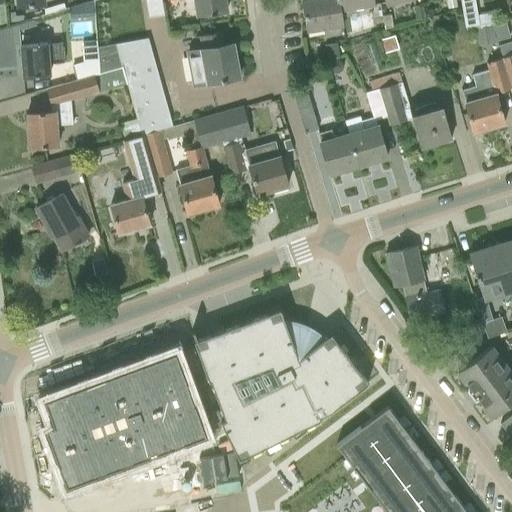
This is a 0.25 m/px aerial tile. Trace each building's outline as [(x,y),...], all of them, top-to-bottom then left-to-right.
[(163,15),(160,0),(144,0),(147,18),(163,15)] [(192,0),(194,15),(206,14),(226,11),(224,0),(192,0)] [(338,11),(335,0),(310,0),(301,2),(305,27),(320,24),(321,30),(340,27),(338,11)] [(335,0),(338,11),(373,6),(371,0),(335,0)] [(455,0),(445,0),(447,8),(456,7),(455,0)] [(459,0),(464,27),(478,25),(473,0),(459,0)] [(420,5),(411,7),(414,20),(423,19),(420,5)] [(381,16),(383,29),(391,27),(389,14),(381,16)] [(504,23),(491,27),(496,42),(508,38),(504,23)] [(491,26),(473,29),(476,46),(494,43),(491,26)] [(198,36),(201,49),(199,50),(200,52),(187,55),(192,86),(238,77),(232,44),(223,45),(220,32),(198,36)] [(96,47),(97,59),(98,74),(121,67),(125,84),(134,118),(136,118),(141,135),(142,135),(163,128),(171,126),(147,38),(114,43),(96,47)] [(47,43),(39,44),(19,46),(22,77),(49,75),(48,64),(63,63),(61,44),(47,45),(47,43)] [(323,45),(326,58),(338,56),(336,43),(323,45)] [(511,51),(510,43),(497,47),(501,58),(501,59),(511,55),(511,51)] [(511,55),(501,59),(510,89),(510,90),(511,88),(511,55)] [(474,86),(460,90),(464,103),(463,103),(472,132),(503,123),(495,93),(510,89),(501,59),(501,58),(485,63),(487,70),(471,75),(474,86)] [(97,59),(70,67),(74,80),(98,74),(97,59)] [(336,73),(341,68),(339,62),(333,60),(328,64),(329,71),(336,73)] [(74,80),(45,88),(50,105),(54,105),(54,111),(26,114),(29,147),(58,145),(56,126),(71,124),(69,101),(125,84),(121,67),(98,74),(74,80)] [(441,141),(450,139),(438,97),(407,106),(398,73),(369,82),(371,90),(366,92),(367,93),(378,90),(386,116),(388,125),(411,118),(418,142),(439,136),(441,141)] [(362,130),(347,134),(357,166),(385,158),(376,125),(375,125),(374,120),(386,116),(378,90),(367,93),(364,94),(371,118),(360,122),(362,130)] [(317,129),(306,93),(293,97),(304,133),(317,129)] [(215,114),(193,121),(201,147),(201,148),(249,134),(241,107),(215,114)] [(136,118),(134,118),(123,122),(127,139),(141,135),(136,118)] [(163,128),(142,135),(155,177),(169,172),(160,140),(166,138),(163,128)] [(332,138),(330,130),(316,134),(328,175),(357,166),(347,134),(332,138)] [(125,201),(109,205),(117,234),(148,225),(140,197),(159,192),(155,177),(142,135),(141,135),(127,139),(122,140),(134,181),(120,185),(125,201)] [(274,141),(244,150),(241,141),(222,146),(230,173),(248,168),(256,194),(287,185),(274,141)] [(192,149),(185,151),(189,166),(205,161),(201,148),(201,147),(192,149)] [(72,155),(57,160),(30,167),(34,183),(77,171),(72,155)] [(189,166),(174,170),(187,214),(217,205),(205,161),(189,166)] [(60,194),(52,199),(34,208),(44,226),(47,225),(61,250),(73,244),(74,245),(78,243),(77,241),(87,236),(78,218),(75,220),(60,194)] [(511,238),(496,244),(510,291),(511,290),(511,238)] [(496,244),(468,253),(482,300),(510,291),(496,244)] [(392,286),(400,284),(409,320),(442,311),(437,290),(424,293),(421,279),(422,279),(415,246),(385,253),(392,286)] [(505,332),(500,316),(480,323),(486,338),(505,332)] [(198,343),(196,344),(209,379),(220,409),(214,412),(236,455),(248,449),(250,453),(266,445),(265,441),(275,436),(277,439),(293,431),(291,428),(302,423),(303,426),(314,421),(320,418),(319,415),(330,410),(367,382),(356,367),(352,370),(346,361),(349,358),(337,344),(335,346),(327,335),(317,342),(309,336),(301,345),(298,336),(302,335),(303,333),(305,325),(297,322),(289,320),(283,319),(274,318),(266,319),(257,321),(249,324),(221,334),(198,343)] [(491,417),(511,400),(511,376),(489,346),(456,371),(470,390),(468,392),(474,400),(477,398),(491,417)] [(106,377),(43,400),(52,426),(58,440),(49,444),(65,487),(204,435),(185,383),(183,378),(178,363),(174,352),(127,369),(106,377)] [(190,359),(178,363),(183,378),(195,373),(190,359)] [(466,511),(386,406),(335,445),(385,511),(466,511)] [(511,413),(498,424),(506,436),(511,431),(511,413)]
